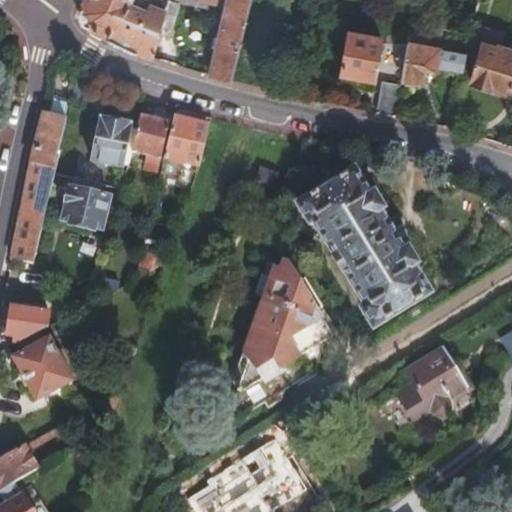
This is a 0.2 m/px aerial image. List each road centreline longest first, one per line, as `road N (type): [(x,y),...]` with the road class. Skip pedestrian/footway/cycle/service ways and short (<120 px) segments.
road 1 (residential): [(511,172),(293,114),(155,88),(44,32)]
road 2 (residential): [(44,32),(0,211)]
